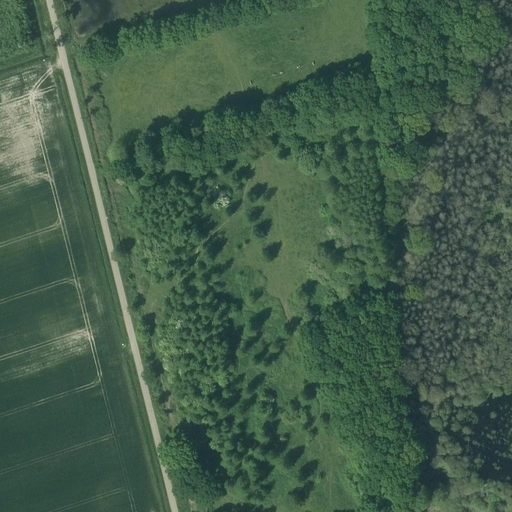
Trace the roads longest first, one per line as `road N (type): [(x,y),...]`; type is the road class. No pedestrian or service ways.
road 1 (unclassified): [(171,511),(48,0)]
road 2 (track): [(62,59),(264,0)]
